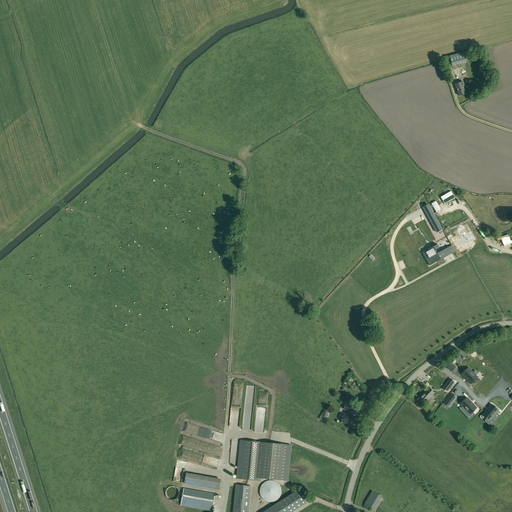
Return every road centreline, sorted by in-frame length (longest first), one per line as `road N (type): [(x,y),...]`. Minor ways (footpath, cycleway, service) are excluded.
road 1 (unclassified): [(345,511),(360,459),(401,391),(475,330),(511,324)]
road 2 (unknown): [(360,459),(264,431),(228,433)]
